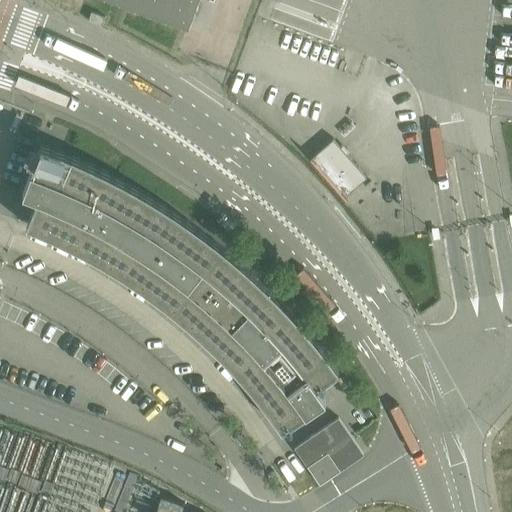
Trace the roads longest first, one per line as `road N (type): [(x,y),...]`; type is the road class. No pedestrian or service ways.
road 1 (tertiary): [(433,438),(414,357),(365,278),(291,191),(225,135),(156,93),(22,29)]
road 2 (tertiary): [(0,76),(163,147),(227,188),(313,269),(433,438)]
road 3 (unclassified): [(250,511),(164,462),(0,397)]
road 4 (unclassified): [(433,438),(316,511)]
